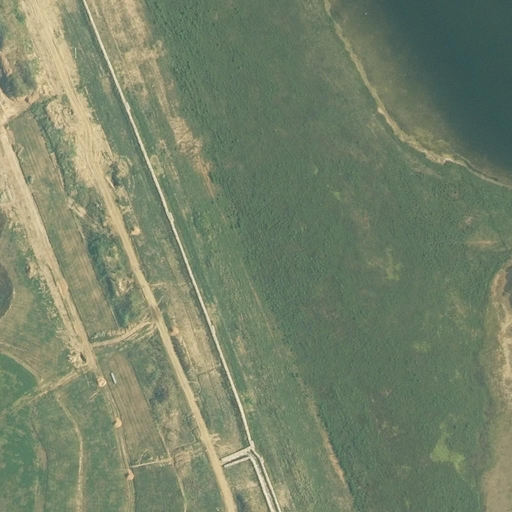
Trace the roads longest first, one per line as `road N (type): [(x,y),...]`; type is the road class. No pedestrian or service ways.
road 1 (track): [(228,511),(223,476),(35,20)]
road 2 (track): [(0,152),(112,404),(131,511)]
